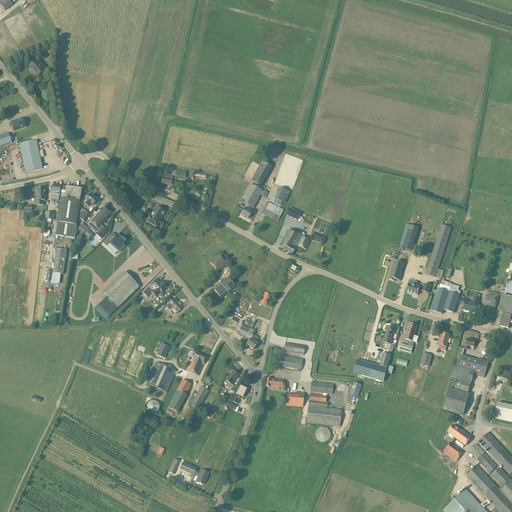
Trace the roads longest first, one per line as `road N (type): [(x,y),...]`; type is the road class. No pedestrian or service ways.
road 1 (tertiary): [(255,374),(78,161)]
road 2 (unclassified): [(310,268),(122,174),(100,154),(78,161)]
road 3 (unclassified): [(511,337),(396,305),(310,268)]
road 4 (tertiary): [(217,511),(257,392),(255,374)]
road 5 (tertiary): [(78,161),(0,65)]
road 6 (unclassified): [(255,374),(285,291),(310,268)]
